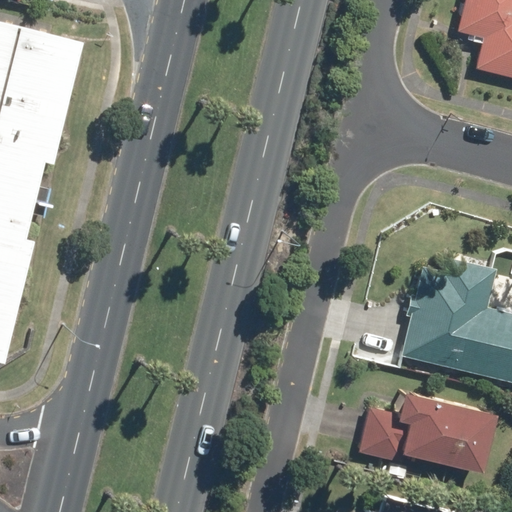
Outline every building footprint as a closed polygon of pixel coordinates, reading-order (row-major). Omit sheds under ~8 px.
[(467,68),(511,79),(511,0),(457,0),(449,31),(475,37),(467,68)] [(0,328),(69,40),(0,23),(0,328)] [(414,248),(388,355),(511,384),(511,311),(479,304),(488,266),(414,248)] [(360,404),(349,451),(392,462),(394,455),(467,472),(482,411),(390,388),(385,410),(360,404)] [(454,511),(370,492),(366,510),(354,507),(352,511),(454,511)]
